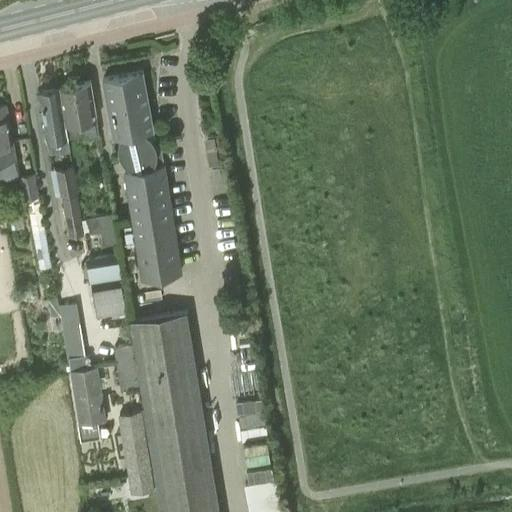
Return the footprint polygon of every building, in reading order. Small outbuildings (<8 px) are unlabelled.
[(142,71),(122,75),(102,78),(112,136),(121,135),(119,138),(118,141),(118,144),(118,147),(118,150),(119,154),(120,157),(122,160),(123,162),(126,164),(128,167),(132,168),(163,163),(159,142),(154,142),(153,139),(153,138),(154,138),(154,137),(154,136),(154,135),(154,134),(153,133),(152,132),(151,132),(150,131),(148,132),(147,132),(147,133),(143,130),(152,129),(142,71)] [(89,81),(74,84),(82,135),(83,134),(83,138),(98,136),(89,81)] [(74,84),(59,86),(68,137),(82,135),(74,84)] [(68,137),(59,86),(38,90),(47,140),(68,137)] [(0,103),(0,162),(15,159),(5,103),(0,103)] [(163,163),(132,168),(122,170),(141,276),(180,270),(163,163)] [(60,193),(77,190),(72,166),(56,169),(60,193)] [(34,172),(18,175),(22,198),(24,198),(37,268),(51,266),(39,195),(38,196),(34,172)] [(82,232),(76,195),(62,197),(65,215),(68,235),(82,232)] [(112,216),(98,218),(101,233),(103,247),(117,245),(112,216)] [(98,218),(86,220),(89,235),(101,233),(98,218)] [(87,258),(96,317),(96,316),(97,318),(99,318),(98,316),(125,312),(116,253),(87,258)] [(96,365),(86,366),(76,301),(58,304),(67,357),(68,357),(78,422),(104,418),(96,365)] [(130,319),(156,484),(157,487),(160,511),(219,511),(187,309),(130,319)] [(130,343),(113,346),(121,391),(137,388),(130,343)] [(259,377),(235,378),(237,411),(261,410),(259,377)] [(157,487),(156,484),(143,408),(118,412),(132,491),(157,487)] [(262,425),(264,425),(262,412),(240,416),(246,451),(266,447),(262,425)] [(287,511),(280,473),(274,474),(270,452),(243,457),(252,511),(287,511)]
